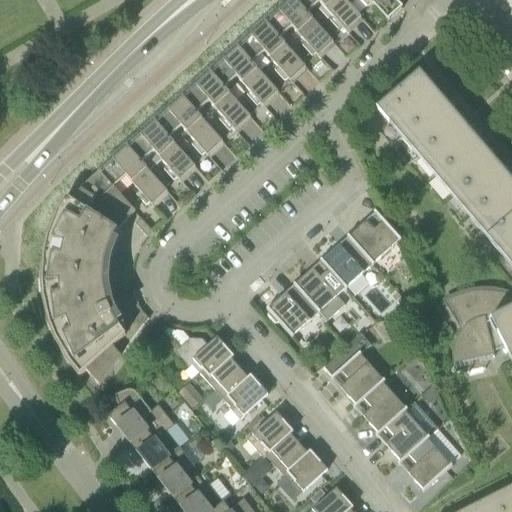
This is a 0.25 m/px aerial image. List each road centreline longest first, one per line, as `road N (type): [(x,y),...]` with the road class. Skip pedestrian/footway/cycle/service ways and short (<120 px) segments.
road 1 (residential): [(227,301),(190,314),(171,303),(161,281),(169,253),(332,113)]
road 2 (tertiary): [(0,190),(195,0)]
road 3 (residential): [(396,511),(227,301)]
road 4 (residential): [(332,113),(350,186),(227,301)]
road 5 (residential): [(107,511),(0,370)]
road 6 (residential): [(332,113),(454,0)]
